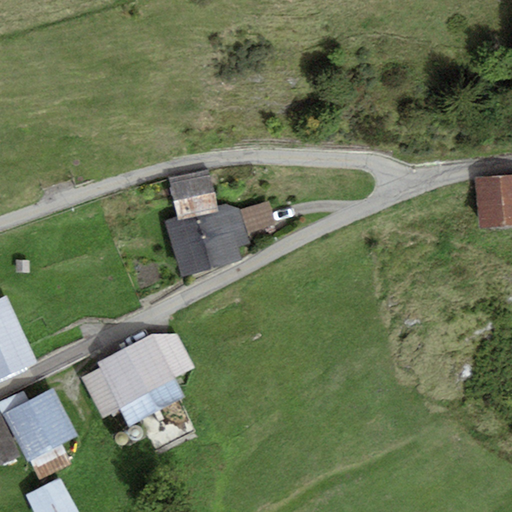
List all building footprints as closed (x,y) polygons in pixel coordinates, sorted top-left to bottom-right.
[(34,169),(42,190),(75,179),(68,158),(34,169)] [(209,168),(168,178),(177,217),(178,220),(219,211),(218,207),(209,168)] [(511,172),(474,177),(480,227),(511,223),(511,172)] [(269,201),(240,210),(247,234),(276,224),(269,201)] [(219,211),(178,220),(177,217),(164,221),(182,277),(243,259),(238,247),(251,245),(247,234),(240,210),(240,209),(225,204),(218,207),(219,211)] [(30,260),(16,260),(16,273),(30,273),(30,260)] [(0,379),(37,362),(7,298),(0,300),(0,379)] [(98,362),(101,369),(83,378),(102,416),(121,406),(130,422),(183,395),(174,378),(194,367),(176,334),(152,335),(98,362)] [(29,399),(2,413),(28,462),(30,460),(41,480),(72,464),(62,445),(81,435),(54,386),(29,399)] [(0,402),(0,408),(2,413),(29,399),(25,390),(0,402)] [(0,465),(21,456),(0,411),(0,465)] [(142,435),(143,433),(143,431),(142,429),(140,427),(138,426),(136,426),(134,426),(132,427),(130,429),(129,431),(129,433),(130,435),(131,437),(133,439),(135,439),(137,439),(139,439),(141,437),(142,435)] [(128,442),(129,440),(129,437),(128,435),(126,434),(124,432),(122,432),(120,432),(118,433),(116,435),(115,437),(115,439),(115,441),(117,443),(118,445),(121,446),(123,446),(125,445),(127,444),(128,442)] [(78,511),(79,511),(61,477),(25,495),(33,511),(78,511)]
